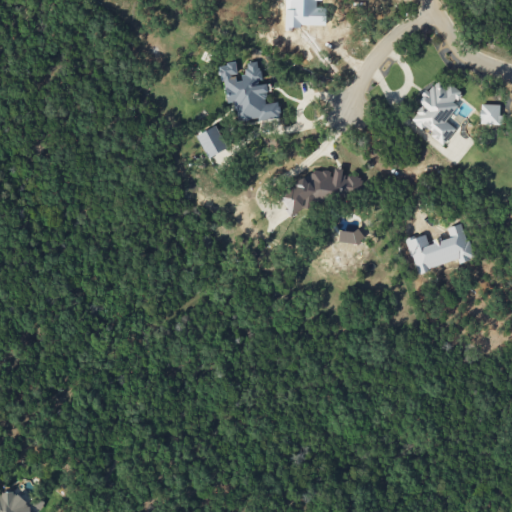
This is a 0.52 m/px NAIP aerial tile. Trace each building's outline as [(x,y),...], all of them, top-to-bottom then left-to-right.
[(219,66),(219,68),(227,97),(227,102),(234,102),(239,117),(276,117),(280,116),(280,111),(278,102),(267,102),(267,84),(266,83),(261,80),(261,79),(257,62),(245,62),(245,75),(236,79),(236,69),(234,62),(233,62),(219,66)] [(443,144),(455,128),(445,120),(457,106),(453,103),(461,93),(439,76),(418,101),(423,105),(411,118),(443,144)] [(500,124),(500,104),(480,103),(480,123),(500,124)] [(224,150),(213,127),(197,135),(208,158),(224,150)] [(362,190),(359,174),(346,177),(343,173),(342,167),(332,168),(328,168),(313,172),(307,175),(304,176),(294,182),(295,186),(279,195),(286,206),(288,217),(304,208),(306,207),(317,201),(353,193),(355,191),(362,190)] [(32,511),(10,490),(7,493),(0,485),(0,511),(32,511)]
